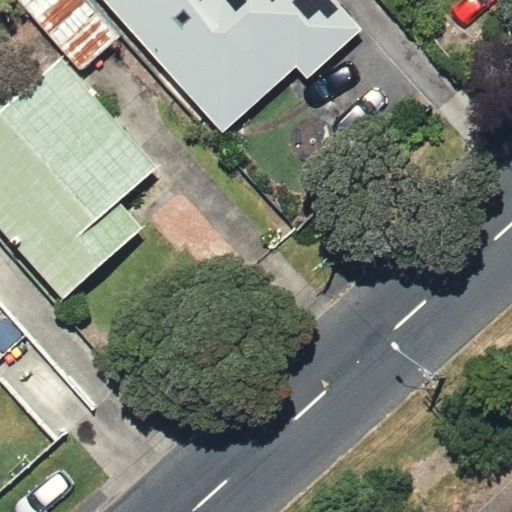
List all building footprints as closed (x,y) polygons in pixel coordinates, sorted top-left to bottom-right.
[(101,0),(34,0),(21,12),(76,76),(92,93),(143,48),(101,0)] [(101,0),(143,48),(239,157),(379,34),(348,0),(101,0)] [(393,0),(414,22),(438,0),(393,0)] [(92,93),(76,76),(5,139),(0,133),(0,224),(86,322),(203,220),(92,93)] [(0,394),(54,455),(103,412),(0,296),(0,394)]
